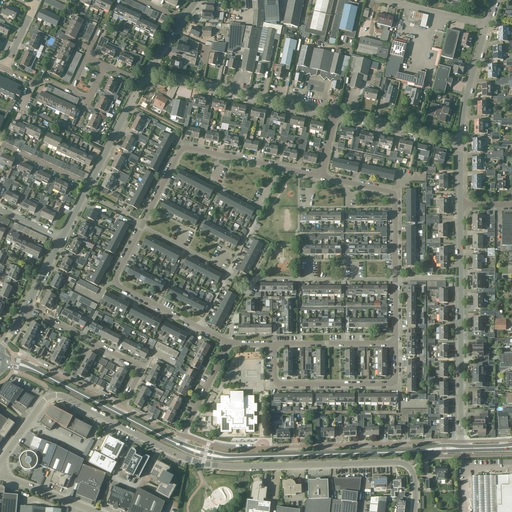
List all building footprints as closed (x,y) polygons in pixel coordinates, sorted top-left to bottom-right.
[(97,0),(95,6),(93,9),(98,11),(100,8),(99,8),(103,0),(97,0)] [(108,2),(104,0),(103,0),(99,8),(100,8),(104,10),(108,2)] [(240,0),(241,10),(248,10),(247,0),(240,0)] [(251,0),(252,11),(253,11),(264,10),(264,6),(264,1),(263,1),(262,0),(251,0)] [(306,26),(304,33),(310,34),(318,36),(317,41),(324,42),(325,38),(333,0),(311,0),(312,1),(311,5),(310,8),(306,26)] [(344,0),(339,0),(330,39),(336,40),(338,35),(339,30),(346,0),(344,0)] [(339,30),(338,35),(336,43),(342,44),(344,36),(354,39),(356,32),(352,31),(358,5),(351,3),(346,1),(346,0),(339,30)] [(113,4),(108,2),(104,10),(109,12),(113,4)] [(202,11),(202,19),(213,20),(214,11),(213,11),(213,10),(214,10),(214,4),(207,4),(206,4),(206,9),(206,11),(202,11)] [(4,7),(1,14),(8,17),(9,16),(15,19),(18,11),(8,6),(7,8),(4,7)] [(118,6),(114,15),(113,16),(114,17),(118,19),(119,17),(123,8),(118,6)] [(123,8),(119,17),(123,19),(127,10),(123,8)] [(41,10),(37,18),(36,21),(37,22),(39,19),(42,21),(46,12),(41,10)] [(127,10),(123,19),(128,21),(132,12),(127,10)] [(253,11),(252,28),(262,30),(262,28),(264,10),(253,11)] [(429,15),(413,11),(412,18),(421,21),(420,26),(426,28),(429,15)] [(46,12),(42,21),(47,23),(50,15),(46,12)] [(136,14),(132,12),(128,21),(132,23),(136,14)] [(382,31),(386,15),(380,13),(377,24),(381,25),(379,31),(382,31)] [(141,17),(136,14),(132,23),(136,25),(137,25),(139,19),(140,19),(140,18),(141,17)] [(55,17),(50,15),(47,23),(51,25),(55,17)] [(382,34),(380,41),(387,42),(389,32),(387,31),(388,27),(391,28),(394,17),(386,15),(382,31),(382,34)] [(60,19),(55,17),(51,25),(56,27),(60,19)] [(72,22),(81,26),(84,22),(74,17),(72,22)] [(137,25),(136,25),(135,28),(140,30),(144,21),(140,19),(139,19),(137,25)] [(144,21),(140,30),(145,32),(149,23),(144,21)] [(81,26),(72,22),(70,26),(79,31),(81,26)] [(149,23),(145,32),(149,34),(153,26),(149,23)] [(10,29),(0,24),(0,33),(7,36),(10,29)] [(70,26),(68,31),(77,35),(79,31),(70,26)] [(153,26),(149,34),(154,36),(158,28),(153,26)] [(229,44),(227,52),(232,53),(233,53),(233,51),(238,49),(238,48),(245,50),(245,49),(244,49),(244,45),(241,44),(244,27),(240,27),(230,26),(229,38),(229,44)] [(301,26),(299,35),(299,36),(302,37),(309,38),(310,34),(304,33),(306,26),(303,26),(301,26)] [(201,30),(193,27),(190,34),(198,37),(201,30)] [(202,36),(201,37),(211,37),(211,28),(208,28),(206,28),(205,28),(202,27),(202,31),(202,32),(202,36)] [(244,27),(241,44),(244,45),(244,49),(245,49),(245,50),(257,52),(258,52),(259,48),(262,30),(252,28),(245,27),(244,27)] [(276,31),(267,29),(266,34),(267,34),(265,41),(262,41),(261,44),(273,47),(275,35),(276,31)] [(441,57),(452,60),(453,60),(453,59),(458,40),(462,41),(464,35),(459,34),(459,33),(447,30),(447,33),(441,57)] [(63,34),(62,37),(68,40),(69,37),(75,40),(77,35),(68,31),(66,35),(63,34)] [(286,37),(286,39),(290,40),(290,38),(293,39),(294,34),(291,34),(291,33),(289,32),(289,33),(286,33),(286,37)] [(464,35),(462,41),(461,45),(469,47),(471,40),(472,40),(473,36),(464,34),(464,35)] [(33,39),(31,42),(38,45),(38,44),(41,45),(43,40),(46,41),(47,38),(42,35),(40,38),(35,36),(34,35),(32,38),(33,39)] [(68,40),(62,37),(60,40),(65,42),(63,47),(73,51),(75,46),(67,43),(68,40)] [(107,43),(109,41),(101,37),(98,46),(103,49),(101,53),(104,55),(104,54),(108,55),(112,46),(107,43)] [(357,53),(387,60),(390,44),(360,38),(357,53)] [(276,65),(276,67),(285,69),(284,69),(285,70),(289,71),(291,64),(292,64),(293,60),(291,60),(293,51),(295,51),(297,42),(290,40),(286,39),(285,39),(280,65),(276,65)] [(197,52),(189,50),(190,44),(179,41),(177,49),(185,51),(184,52),(186,52),(185,55),(183,55),(186,56),(185,56),(194,58),(196,59),(197,52)] [(29,44),(28,47),(29,48),(34,50),(32,53),(40,56),(41,53),(42,53),(41,53),(44,47),(41,45),(38,44),(38,45),(31,42),(30,44),(29,44)] [(389,55),(384,77),(389,78),(390,76),(396,78),(397,74),(399,64),(401,65),(403,58),(406,45),(392,42),(389,55)] [(225,50),(226,44),(225,44),(212,43),(211,51),(224,54),(224,53),(225,50)] [(273,47),(261,44),(261,48),(264,49),(261,61),(269,63),(273,47)] [(108,55),(104,54),(110,57),(113,59),(116,52),(119,54),(122,48),(118,46),(118,48),(112,46),(108,55)] [(302,46),(296,71),(303,72),(303,73),(304,76),(309,74),(310,77),(316,76),(318,71),(309,69),(311,61),(302,58),(305,47),(302,46)] [(63,47),(61,51),(70,56),(73,51),(63,47)] [(334,54),(305,47),(302,58),(311,61),(309,69),(318,71),(316,76),(320,76),(324,80),(326,78),(330,82),(332,79),(334,80),(333,82),(339,84),(340,80),(341,77),(343,77),(343,76),(346,77),(347,73),(350,58),(347,57),(344,56),(341,55),(334,54)] [(119,61),(122,63),(122,62),(125,64),(128,57),(130,54),(124,51),(124,49),(122,48),(119,54),(121,55),(122,55),(119,61)] [(245,50),(240,71),(253,73),(253,72),(255,63),(257,52),(245,50)] [(61,51),(59,56),(68,60),(70,56),(61,51)] [(128,57),(125,64),(128,65),(131,67),(133,63),(134,61),(136,62),(139,56),(130,52),(130,54),(128,57)] [(432,52),(431,55),(438,56),(435,70),(437,70),(441,54),(432,52)] [(32,53),(31,56),(25,53),(24,56),(25,56),(23,59),(33,64),(36,58),(39,59),(40,56),(32,53)] [(218,56),(210,54),(208,64),(216,66),(218,56)] [(183,55),(182,58),(180,58),(180,59),(173,57),(171,65),(182,68),(183,63),(194,66),(196,59),(194,58),(185,56),(186,56),(183,55)] [(68,60),(59,56),(57,60),(66,65),(68,60)] [(230,60),(228,68),(236,70),(237,61),(235,61),(235,58),(231,57),(230,59),(230,60)] [(351,57),(348,72),(352,73),(351,80),(349,87),(359,89),(362,80),(366,82),(366,80),(371,62),(356,58),(351,57)] [(33,64),(23,59),(22,62),(21,62),(20,65),(26,68),(25,71),(32,74),(34,71),(31,70),(33,64)] [(452,60),(452,62),(455,63),(453,70),(454,70),(454,73),(460,75),(461,72),(462,72),(463,69),(464,69),(465,67),(464,66),(464,65),(457,64),(458,60),(453,59),(453,60),(452,60)] [(66,65),(57,60),(55,65),(64,69),(66,65)] [(258,65),(256,74),(259,74),(259,76),(264,77),(266,69),(267,63),(263,62),(262,66),(258,65)] [(55,65),(53,69),(62,74),(64,69),(55,65)] [(446,86),(451,87),(453,77),(449,76),(451,69),(439,66),(432,90),(444,93),(446,86)] [(275,71),(274,75),(277,75),(276,78),(283,79),(285,70),(284,69),(285,69),(276,67),(275,71)] [(62,74),(53,69),(51,74),(60,78),(62,74)] [(425,74),(425,73),(426,73),(426,71),(422,70),(421,73),(417,72),(416,78),(397,74),(396,78),(396,80),(401,82),(407,83),(413,85),(414,85),(414,87),(417,87),(422,88),(422,89),(426,74),(425,74)] [(296,71),(296,74),(294,82),(301,83),(302,76),(303,72),(296,71)] [(14,85),(0,79),(0,94),(8,98),(13,100),(15,96),(18,97),(21,92),(17,90),(19,86),(14,84),(14,85)] [(110,79),(107,85),(119,90),(122,85),(115,81),(110,79)] [(107,85),(104,91),(105,91),(109,93),(108,96),(114,99),(115,96),(116,96),(117,96),(119,91),(119,90),(107,85)] [(386,96),(385,102),(393,104),(397,89),(389,87),(388,87),(387,92),(386,92),(385,95),(385,96),(386,96)] [(409,98),(408,104),(418,106),(421,91),(422,88),(417,87),(416,90),(413,90),(411,98),(409,98)] [(364,88),(362,95),(365,96),(364,98),(364,99),(372,100),(374,91),(374,90),(364,88)] [(38,101),(35,100),(32,106),(35,107),(37,102),(42,104),(46,95),(42,93),(38,101)] [(46,95),(42,104),(47,106),(51,97),(46,95)] [(106,100),(101,98),(99,103),(107,107),(110,108),(113,103),(112,102),(114,99),(108,96),(107,97),(106,100)] [(51,97),(47,106),(51,109),(55,99),(51,97)] [(162,110),(166,112),(169,106),(165,104),(167,102),(158,97),(154,104),(162,109),(162,110)] [(198,105),(198,108),(204,109),(203,112),(204,112),(203,116),(202,119),(206,120),(207,113),(208,108),(205,107),(206,102),(206,99),(205,99),(205,97),(202,97),(202,98),(200,98),(198,105)] [(55,99),(51,109),(56,111),(60,101),(55,99)] [(430,103),(429,109),(435,111),(434,117),(440,119),(440,121),(446,123),(448,116),(450,116),(452,110),(449,109),(451,103),(450,102),(450,100),(446,99),(445,101),(443,106),(437,105),(430,103)] [(169,106),(166,112),(171,115),(171,116),(183,119),(185,119),(186,116),(187,113),(183,113),(184,107),(185,103),(174,100),(173,108),(169,106)] [(218,110),(220,102),(213,100),(211,108),(218,110)] [(60,101),(56,111),(58,112),(60,113),(64,103),(63,102),(60,101)] [(220,102),(218,110),(222,110),(221,113),(224,114),(225,111),(227,103),(220,102)] [(65,103),(60,113),(65,115),(69,105),(65,103)] [(99,103),(96,109),(101,111),(99,114),(105,117),(107,114),(107,113),(108,111),(107,111),(105,110),(107,107),(99,103)] [(65,115),(64,118),(68,120),(70,117),(74,108),(73,107),(69,105),(65,115)] [(231,113),(231,114),(234,115),(234,113),(238,114),(239,106),(233,105),(231,112),(231,113)] [(237,115),(237,117),(240,118),(243,119),(244,119),(245,114),(246,108),(239,106),(238,114),(237,115)] [(74,108),(70,117),(74,119),(71,124),(72,124),(74,125),(77,119),(75,118),(78,110),(74,108)] [(252,109),(251,117),(257,119),(259,110),(252,109)] [(259,110),(257,119),(264,120),(266,112),(259,110)] [(270,121),(269,125),(272,126),(273,122),(276,123),(278,115),(272,113),(270,121)] [(93,116),(90,121),(101,126),(102,124),(103,124),(104,124),(105,121),(107,118),(105,117),(99,114),(99,115),(98,118),(93,115),(93,116)] [(278,115),(276,123),(280,123),(280,126),(283,126),(283,124),(284,123),(285,116),(278,115)] [(143,116),(142,120),(137,117),(134,123),(141,127),(143,128),(144,129),(147,123),(149,124),(151,120),(143,116)] [(287,124),(285,130),(289,131),(289,127),(292,127),(293,126),(296,127),(298,119),(298,118),(295,117),(295,118),(292,117),(290,125),(287,124)] [(298,119),(296,127),(303,128),(305,120),(298,119)] [(90,121),(88,127),(92,129),(91,132),(97,135),(98,131),(99,131),(101,126),(90,121)] [(14,132),(18,124),(13,122),(9,130),(14,132)] [(318,123),(316,131),(319,132),(318,135),(322,135),(322,134),(322,132),(323,131),(324,124),(324,123),(321,122),(320,124),(318,123)] [(23,126),(19,134),(24,136),(25,134),(27,128),(28,126),(23,123),(22,126),(23,126)] [(134,123),(131,129),(138,133),(139,130),(142,131),(143,128),(141,127),(134,123)] [(18,124),(14,132),(19,134),(23,126),(22,126),(18,124)] [(28,125),(28,126),(27,128),(25,134),(29,136),(33,127),(28,125)] [(39,126),(38,129),(34,138),(39,140),(42,132),(44,133),(45,129),(39,126)] [(346,127),(340,126),(339,131),(341,132),(340,133),(340,136),(343,136),(343,139),(343,140),(343,139),(345,140),(348,129),(346,129),(346,127)] [(33,127),(29,136),(34,138),(38,129),(33,127)] [(192,137),(193,129),(187,128),(185,136),(192,137)] [(200,131),(193,129),(192,137),(198,139),(200,131)] [(354,131),(348,129),(345,140),(349,140),(349,138),(352,138),(353,136),(354,131)] [(213,133),(211,141),(218,143),(220,135),(216,134),(217,131),(213,130),(213,133)] [(361,132),(359,140),(363,141),(362,143),(362,144),(365,144),(365,143),(365,141),(367,133),(365,133),(365,131),(362,131),(361,132)] [(166,134),(166,135),(162,132),(160,135),(165,137),(164,140),(171,144),(174,138),(166,134)] [(206,132),(206,133),(205,140),(211,141),(213,133),(206,132)] [(225,132),(223,141),(225,141),(224,144),(228,145),(231,146),(233,138),(233,134),(230,134),(230,137),(227,136),(228,133),(225,132)] [(365,143),(365,144),(365,145),(368,146),(369,142),(372,143),(373,142),(374,135),(373,135),(374,133),(371,133),(370,134),(367,133),(365,141),(365,143)] [(49,145),(53,136),(48,134),(44,143),(49,145)] [(233,134),(233,138),(231,146),(238,147),(239,139),(236,138),(236,135),(233,134)] [(379,143),(378,147),(380,148),(381,145),(385,146),(387,137),(386,137),(384,137),(384,136),(381,135),(380,136),(380,139),(379,143)] [(57,138),(53,136),(49,145),(53,147),(57,138)] [(127,136),(124,143),(131,146),(133,146),(135,141),(134,140),(127,136)] [(246,140),(244,148),(248,149),(250,150),(252,142),(253,137),(250,137),(249,141),(246,140)] [(387,137),(385,146),(389,147),(388,149),(391,150),(391,147),(393,139),(388,138),(388,137),(387,137)] [(62,140),(57,138),(53,147),(58,149),(59,146),(61,143),(62,140)] [(159,138),(157,141),(162,143),(161,146),(168,149),(171,144),(164,140),(163,140),(159,138)] [(400,140),(398,149),(398,151),(402,152),(404,152),(405,150),(406,142),(400,140)] [(272,143),(270,154),(272,154),(277,155),(278,147),(275,146),(276,142),(273,141),(272,143)] [(154,142),(152,145),(154,146),(159,149),(158,151),(165,155),(168,149),(161,146),(154,142)] [(259,143),(252,142),(250,150),(257,151),(259,143)] [(265,145),(263,152),(268,153),(270,154),(272,143),(270,143),(269,142),(269,145),(265,144),(265,145)] [(413,143),(406,142),(405,150),(407,151),(411,151),(413,143)] [(58,149),(56,152),(61,154),(65,146),(61,143),(59,146),(58,149)] [(124,143),(121,149),(128,152),(131,154),(133,151),(130,149),(131,146),(124,143)] [(289,144),(288,149),(285,149),(283,157),(290,158),(293,145),(289,144)] [(296,146),(293,145),(290,158),(296,160),(298,152),(294,151),(296,146)] [(417,145),(416,148),(417,149),(417,150),(419,151),(418,156),(428,158),(429,153),(429,152),(426,151),(427,147),(418,145),(417,145)] [(65,146),(61,154),(66,156),(70,148),(65,146)] [(374,149),(373,155),(374,156),(382,157),(383,155),(377,153),(377,149),(378,149),(378,148),(374,147),(374,149)] [(70,148),(66,156),(70,158),(74,150),(70,148)] [(446,151),(437,148),(434,159),(444,161),(446,151)] [(74,150),(70,158),(75,160),(79,152),(78,152),(79,151),(79,150),(76,149),(75,150),(74,150)] [(151,154),(150,155),(154,158),(155,157),(162,161),(165,155),(158,151),(156,155),(152,153),(151,154)] [(79,152),(75,160),(80,162),(83,154),(79,152)] [(311,154),(309,162),(316,164),(317,160),(317,157),(318,156),(314,155),(314,153),(311,152),(311,154)] [(83,154),(80,162),(84,164),(88,156),(83,154)] [(123,154),(122,156),(122,157),(126,159),(126,160),(128,161),(128,162),(135,165),(137,161),(130,158),(123,154)] [(3,155),(1,159),(0,158),(0,165),(5,168),(6,165),(5,165),(9,157),(3,155)] [(88,156),(84,164),(89,167),(93,158),(92,158),(93,157),(92,156),(90,155),(89,155),(89,156),(88,156)] [(118,156),(114,162),(122,165),(125,167),(126,164),(125,163),(123,162),(125,159),(118,156)] [(15,160),(9,157),(5,165),(6,165),(11,168),(15,160)] [(153,160),(149,158),(147,161),(152,163),(159,166),(162,161),(155,157),(154,158),(153,160)] [(338,169),(340,161),(333,159),(332,167),(338,169)] [(346,162),(340,161),(338,169),(344,170),(346,162)] [(122,165),(114,162),(111,168),(119,171),(122,165)] [(346,162),(344,170),(351,172),(353,164),(346,162)] [(14,171),(11,177),(14,178),(15,176),(18,177),(20,172),(23,174),(27,166),(21,163),(17,171),(17,172),(14,171)] [(150,166),(146,163),(145,166),(156,172),(159,166),(152,163),(150,166)] [(359,165),(353,164),(351,172),(357,173),(359,165)] [(27,166),(23,174),(22,176),(28,179),(28,178),(33,168),(27,166)] [(368,175),(369,167),(363,166),(361,174),(368,175)] [(376,168),(369,167),(368,175),(374,176),(376,168)] [(376,168),(374,176),(380,178),(382,170),(376,168)] [(147,172),(142,170),(141,172),(145,175),(144,178),(151,181),(154,176),(147,172)] [(389,171),(382,170),(380,178),(387,179),(389,171)] [(39,171),(37,175),(35,179),(42,182),(45,174),(39,171)] [(389,171),(387,179),(393,181),(395,172),(389,171)] [(180,172),(176,179),(174,183),(177,185),(179,180),(182,181),(185,174),(180,172)] [(45,174),(42,182),(47,185),(46,186),(50,188),(52,182),(54,179),(50,178),(51,177),(51,175),(48,174),(47,175),(45,174)] [(182,181),(180,186),(182,187),(185,183),(188,184),(191,177),(185,174),(182,181)] [(116,175),(114,178),(108,175),(105,181),(112,185),(114,186),(116,183),(113,182),(115,179),(125,185),(127,181),(121,177),(116,175)] [(151,181),(144,178),(140,175),(138,178),(143,180),(141,183),(148,187),(151,181)] [(497,176),(497,181),(498,181),(498,190),(507,190),(507,185),(508,185),(508,177),(502,177),(501,177),(501,176),(497,176)] [(188,184),(185,189),(188,190),(190,186),(193,187),(197,180),(191,177),(188,184)] [(49,188),(47,193),(50,195),(53,190),(53,189),(59,192),(63,183),(57,180),(57,181),(55,184),(53,182),(52,182),(50,188),(49,188)] [(197,180),(193,187),(197,189),(194,193),(196,195),(197,195),(199,190),(202,183),(197,180)] [(105,181),(102,187),(104,188),(109,190),(110,187),(113,189),(113,188),(115,189),(115,190),(117,187),(114,186),(112,185),(105,181)] [(137,181),(135,184),(140,186),(138,189),(146,193),(148,187),(141,183),(137,181)] [(59,192),(58,193),(59,193),(64,195),(65,195),(69,185),(63,183),(59,192)] [(202,183),(199,190),(202,191),(199,196),(202,198),(204,193),(208,186),(202,183)] [(5,189),(6,190),(2,198),(4,199),(4,200),(10,202),(13,195),(8,193),(9,191),(8,191),(11,185),(8,184),(5,189)] [(208,186),(204,193),(207,194),(205,199),(208,201),(214,189),(208,186)] [(132,190),(131,192),(135,195),(135,194),(143,198),(146,193),(138,189),(137,192),(132,190)] [(215,204),(218,206),(220,201),(223,202),(227,195),(221,192),(220,195),(215,204)] [(135,194),(135,195),(134,198),(129,195),(128,198),(132,200),(140,204),(143,198),(135,194)] [(13,195),(10,202),(16,205),(19,198),(13,195)] [(167,197),(165,201),(161,208),(167,211),(170,204),(167,203),(170,198),(169,198),(170,196),(168,195),(167,197)] [(227,195),(223,202),(220,207),(223,209),(226,203),(229,205),(232,198),(227,195)] [(232,198),(229,205),(226,210),(227,210),(229,211),(231,206),(234,208),(238,201),(232,198)] [(170,204),(167,211),(172,214),(176,207),(173,206),(175,201),(173,199),(173,200),(170,204)] [(132,200),(131,203),(126,201),(125,204),(129,206),(130,206),(137,210),(140,204),(132,200)] [(25,201),(24,204),(22,208),(28,211),(32,203),(25,201)] [(34,213),(38,206),(39,203),(33,201),(32,203),(28,211),(34,213)] [(234,208),(237,209),(235,214),(237,216),(240,211),(244,204),(238,201),(234,208)] [(176,207),(172,214),(178,217),(181,210),(178,208),(181,204),(178,203),(178,202),(176,207)] [(244,204),(240,211),(243,212),(240,217),(243,219),(246,214),(249,207),(244,204)] [(41,213),(40,216),(46,219),(50,212),(47,210),(48,208),(45,207),(44,209),(44,208),(44,209),(41,213)] [(181,210),(178,217),(184,220),(187,213),(190,208),(189,208),(187,207),(185,212),(181,210)] [(249,207),(246,214),(249,215),(246,220),(247,221),(249,222),(250,218),(251,217),(252,215),(255,216),(257,212),(254,211),(255,210),(249,207)] [(50,212),(46,219),(52,222),(56,215),(55,214),(57,211),(53,209),(52,211),(50,210),(50,212)] [(98,214),(90,210),(86,217),(94,221),(98,214)] [(187,213),(184,220),(189,223),(193,216),(195,211),(193,210),(190,214),(187,213)] [(193,216),(189,223),(195,226),(198,219),(199,218),(201,214),(198,213),(196,217),(193,216)] [(302,213),(302,218),(299,218),(299,221),(306,221),(306,223),(309,223),(309,221),(309,213),(302,213)] [(502,214),(502,220),(501,245),(511,245),(511,214),(502,214)] [(208,218),(206,222),(204,226),(202,229),(208,232),(211,225),(208,224),(211,219),(208,218)] [(128,226),(121,223),(116,220),(115,223),(120,225),(118,228),(125,232),(128,226)] [(214,221),(211,225),(208,232),(213,235),(217,228),(214,227),(216,222),(214,221)] [(83,223),(80,228),(91,233),(92,231),(88,230),(90,226),(83,223)] [(217,228),(213,235),(219,238),(223,231),(224,228),(221,227),(222,225),(219,224),(217,228)] [(114,226),(113,226),(112,229),(117,231),(115,234),(122,237),(125,232),(118,228),(114,226)] [(80,228),(77,233),(79,234),(78,237),(86,240),(87,238),(85,237),(86,234),(91,237),(92,235),(90,234),(91,233),(80,228)] [(226,233),(223,231),(219,238),(225,241),(228,234),(230,231),(231,229),(228,228),(226,233)] [(10,232),(6,241),(11,243),(14,234),(16,231),(11,229),(10,232)] [(122,237),(115,234),(111,231),(109,234),(114,237),(112,240),(119,243),(122,237)] [(228,234),(225,241),(230,244),(234,237),(236,232),(234,231),(233,232),(230,231),(228,234)] [(19,236),(14,234),(11,243),(15,245),(18,239),(19,237),(19,236)] [(234,237),(230,244),(236,247),(242,235),(239,234),(237,238),(234,237)] [(15,245),(14,247),(19,250),(23,241),(21,240),(22,238),(19,237),(18,239),(15,245)] [(146,237),(143,244),(140,248),(143,250),(145,245),(148,247),(152,240),(146,237)] [(250,240),(253,242),(252,245),(260,250),(263,244),(260,243),(254,240),(251,238),(250,240)] [(74,240),(71,246),(83,252),(84,249),(80,247),(81,244),(74,240)] [(112,240),(111,242),(106,240),(105,243),(109,245),(116,249),(119,243),(112,240)] [(152,240),(148,247),(146,251),(149,253),(151,248),(154,249),(158,243),(152,240)] [(27,243),(23,241),(19,250),(24,252),(27,243)] [(27,243),(24,252),(28,254),(32,246),(27,243)] [(154,249),(151,254),(154,256),(157,251),(160,252),(163,245),(158,243),(154,249)] [(334,243),(334,246),(334,255),(341,255),(341,250),(344,250),(343,246),(337,246),(337,243),(334,243)] [(345,245),(345,255),(348,255),(349,255),(349,257),(352,257),(352,255),(355,255),(355,243),(352,243),(352,246),(348,246),(348,245),(345,245)] [(248,244),(247,246),(250,247),(249,251),(257,255),(260,250),(252,245),(248,244)] [(37,248),(33,256),(37,258),(39,256),(41,251),(41,250),(43,247),(38,245),(37,248)] [(109,245),(108,248),(103,246),(102,248),(107,251),(114,254),(116,249),(109,245)] [(169,248),(163,245),(160,252),(163,254),(160,259),(163,260),(165,255),(169,248)] [(32,246),(28,254),(33,256),(37,248),(33,246),(32,246)] [(71,246),(68,251),(70,252),(73,254),(75,255),(76,255),(77,252),(80,254),(81,253),(82,254),(83,252),(71,246)] [(436,253),(436,256),(447,256),(447,248),(447,247),(443,247),(443,248),(440,248),(439,248),(439,249),(439,253),(436,253)] [(169,248),(165,255),(168,257),(166,262),(168,263),(171,258),(174,251),(169,248)] [(246,249),(245,251),(248,253),(246,256),(254,260),(256,257),(257,255),(249,251),(246,249)] [(180,254),(174,251),(171,258),(174,260),(172,264),(174,265),(174,266),(175,264),(180,254)] [(100,252),(99,255),(103,257),(102,260),(109,264),(112,258),(105,254),(100,252)] [(243,254),(241,257),(245,258),(243,262),(251,267),(253,263),(254,260),(246,256),(243,254)] [(435,260),(436,260),(436,264),(436,265),(441,265),(440,269),(446,269),(446,265),(447,265),(447,256),(436,256),(435,256),(435,260)] [(65,258),(62,263),(72,268),(74,266),(71,265),(72,262),(72,261),(65,258)] [(97,258),(96,260),(100,263),(99,266),(106,269),(109,264),(102,260),(97,258)] [(133,262),(131,267),(128,274),(133,277),(137,270),(133,268),(138,259),(136,258),(133,262)] [(187,258),(184,265),(182,269),(184,271),(186,266),(190,268),(193,261),(187,258)] [(193,261),(190,268),(187,273),(190,274),(192,269),(195,271),(199,264),(193,261)] [(237,264),(234,270),(238,272),(239,270),(247,275),(250,269),(251,267),(243,262),(242,264),(241,266),(237,264)] [(72,268),(62,263),(59,269),(67,272),(68,269),(71,271),(72,268)] [(199,264),(195,271),(193,275),(195,277),(198,272),(201,273),(204,267),(199,264)] [(11,269),(10,272),(18,276),(21,270),(20,270),(21,267),(17,265),(16,267),(12,266),(11,265),(10,268),(11,269)] [(139,265),(137,270),(133,277),(139,280),(142,273),(139,271),(142,266),(139,265)] [(99,266),(97,269),(93,266),(93,267),(91,269),(96,271),(103,275),(106,269),(99,266)] [(210,269),(204,267),(201,273),(204,275),(201,280),(204,281),(207,276),(210,269)] [(142,273),(139,280),(144,282),(148,276),(145,274),(147,269),(145,268),(142,273)] [(210,269),(207,276),(210,278),(207,283),(210,284),(212,279),(216,272),(210,269)] [(90,272),(89,275),(93,277),(100,280),(103,275),(96,271),(94,274),(94,275),(90,272)] [(10,272),(7,277),(0,273),(0,278),(10,283),(11,279),(16,281),(18,276),(10,272)] [(148,276),(144,282),(150,285),(154,278),(156,274),(153,272),(151,277),(148,276)] [(221,275),(216,272),(212,279),(215,281),(213,285),(215,287),(221,275)] [(154,278),(150,285),(156,288),(159,281),(162,277),(162,275),(160,274),(159,275),(157,280),(154,278)] [(56,275),(53,281),(60,284),(63,279),(56,275)] [(93,277),(92,280),(88,278),(86,280),(90,283),(97,286),(100,280),(93,277)] [(0,282),(4,284),(2,290),(10,294),(11,292),(12,288),(8,286),(10,283),(0,278),(0,282)] [(162,283),(159,281),(156,288),(161,291),(165,284),(164,285),(167,287),(170,281),(167,280),(165,279),(162,283)] [(60,284),(53,281),(51,286),(58,290),(59,287),(61,287),(62,285),(60,284)] [(174,283),(172,288),(169,295),(174,298),(178,291),(174,289),(177,285),(174,283)] [(287,283),(287,292),(292,292),(292,295),(296,295),(296,290),(292,290),(292,284),(289,284),(289,283),(287,283)] [(178,291),(174,298),(180,301),(183,294),(180,292),(183,287),(180,286),(178,291)] [(341,287),(334,287),(334,295),(341,295),(341,298),(344,298),(344,291),(340,291),(341,287)] [(345,292),(345,296),(352,296),(352,298),(355,298),(355,295),(355,287),(348,287),(348,292),(345,292)] [(186,289),(183,294),(180,301),(185,303),(189,297),(186,295),(188,290),(186,289)] [(224,291),(227,293),(225,297),(234,302),(236,296),(228,292),(228,291),(225,289),(224,291)] [(0,300),(2,301),(4,298),(7,300),(9,296),(10,294),(2,290),(0,293),(0,292),(0,300)] [(47,292),(44,299),(52,303),(54,300),(57,301),(58,298),(55,297),(47,292)] [(101,304),(100,305),(103,306),(105,301),(108,303),(112,296),(106,293),(103,300),(102,301),(102,302),(101,304)] [(192,298),(189,297),(185,303),(191,306),(195,299),(197,295),(194,293),(192,298)] [(222,295),(221,297),(224,299),(223,302),(222,303),(231,307),(234,302),(225,297),(222,295)] [(112,296),(108,303),(106,308),(108,309),(111,304),(114,306),(117,299),(112,296)] [(195,299),(191,306),(197,309),(200,302),(203,298),(200,296),(198,301),(195,299)] [(44,299),(41,305),(49,309),(52,311),(54,307),(51,306),(52,303),(44,299)] [(123,302),(117,299),(114,306),(117,307),(114,312),(117,314),(120,309),(123,302)] [(200,302),(197,309),(202,312),(207,304),(208,301),(206,300),(203,304),(200,302)] [(218,302),(221,304),(221,305),(219,308),(228,313),(231,307),(222,303),(223,302),(219,300),(218,302)] [(129,305),(123,302),(120,309),(123,310),(120,315),(123,317),(125,312),(129,305)] [(67,305),(61,315),(67,318),(70,311),(68,310),(69,306),(67,305)] [(133,307),(129,314),(127,319),(130,320),(132,315),(135,317),(139,310),(133,307)] [(214,311),(213,313),(216,315),(216,314),(217,314),(225,318),(228,313),(219,308),(218,312),(217,313),(214,311)] [(139,310),(135,317),(132,322),(135,323),(138,318),(141,320),(144,313),(139,310)] [(70,311),(67,318),(72,321),(76,314),(70,311)] [(78,312),(76,314),(72,321),(78,324),(82,317),(83,315),(78,312)] [(144,313),(141,320),(144,321),(141,326),(144,327),(146,323),(150,316),(144,313)] [(211,316),(210,318),(213,320),(214,320),(214,319),(222,323),(225,318),(217,314),(216,314),(216,315),(215,317),(214,318),(211,316)] [(82,317),(78,324),(84,327),(87,322),(88,320),(89,318),(86,316),(85,318),(82,317)] [(150,316),(146,323),(149,324),(147,329),(149,330),(152,325),(155,319),(150,316)] [(380,320),(380,328),(382,328),(382,330),(388,330),(388,323),(387,323),(387,320),(384,320),(384,316),(380,316),(380,320)] [(349,318),(346,318),(346,328),(348,328),(353,328),(355,328),(355,320),(349,320),(349,318)] [(155,319),(152,325),(155,327),(152,332),(155,333),(158,328),(161,321),(155,319)] [(208,321),(207,324),(211,325),(220,329),(222,323),(214,319),(214,320),(213,320),(212,322),(212,323),(208,321)] [(506,319),(494,319),(494,330),(506,330),(506,319)] [(43,328),(40,326),(32,322),(29,328),(37,332),(39,329),(41,330),(43,328)] [(92,323),(91,324),(88,329),(94,333),(98,326),(92,323)] [(165,323),(161,330),(159,335),(162,337),(164,332),(167,333),(171,326),(165,323)] [(473,325),(472,332),(479,332),(480,332),(480,334),(484,334),(484,329),(482,329),(482,326),(473,325)] [(103,329),(98,326),(94,333),(100,336),(103,329)] [(165,338),(167,339),(170,335),(173,336),(176,329),(171,326),(167,333),(165,338)] [(29,328),(26,334),(37,339),(38,337),(35,336),(37,332),(29,328)] [(109,332),(103,329),(100,336),(106,339),(109,332)] [(176,329),(173,336),(176,338),(173,343),(174,343),(176,344),(178,339),(182,332),(176,329)] [(115,335),(109,332),(106,339),(111,342),(115,335)] [(188,335),(182,332),(178,339),(182,341),(179,345),(182,347),(188,335)] [(26,334),(23,340),(31,344),(33,340),(35,342),(37,339),(26,334)] [(115,335),(111,342),(117,345),(121,338),(115,335)] [(70,342),(62,338),(60,337),(58,339),(61,340),(59,344),(67,348),(70,342)] [(23,340),(20,345),(28,349),(26,352),(29,354),(32,348),(29,347),(31,344),(23,340)] [(127,350),(131,343),(125,340),(122,347),(127,350)] [(480,343),(477,343),(472,343),(472,350),(483,350),(483,346),(486,346),(486,340),(480,340),(480,343)] [(131,343),(127,350),(133,353),(137,346),(138,344),(132,341),(131,343)] [(203,343),(200,349),(207,352),(210,347),(203,343)] [(55,346),(54,348),(64,354),(67,348),(59,344),(58,347),(55,346)] [(138,344),(137,346),(133,353),(139,356),(143,349),(144,347),(143,346),(139,344),(138,344)] [(200,349),(197,347),(194,353),(197,355),(204,358),(207,352),(200,349)] [(64,354),(54,348),(52,351),(55,352),(53,355),(61,360),(64,354)] [(145,350),(143,349),(139,356),(145,359),(149,350),(146,348),(145,350)] [(472,350),(472,356),(477,356),(477,363),(488,363),(488,354),(483,354),(483,350),(472,350)] [(89,352),(86,358),(93,362),(96,356),(89,352)] [(503,364),(500,364),(500,368),(511,368),(511,374),(506,374),(506,376),(506,383),(506,389),(511,389),(511,353),(506,353),(506,355),(504,355),(503,353),(503,358),(503,364)] [(53,355),(52,359),(49,357),(48,360),(58,365),(61,360),(53,355)] [(197,355),(194,361),(201,364),(204,358),(197,355)] [(96,363),(93,362),(86,358),(83,364),(90,368),(91,365),(94,366),(96,363)] [(201,364),(194,361),(191,367),(198,370),(201,364)] [(256,390),(257,363),(242,363),(242,371),(243,371),(242,389),(256,390)] [(83,364),(80,369),(87,373),(90,368),(83,364)] [(471,370),(471,373),(472,373),(472,376),(473,376),(482,376),(484,376),(484,371),(487,371),(487,364),(479,364),(479,368),(472,368),(472,369),(472,370),(471,370)] [(155,365),(152,371),(159,374),(160,371),(161,371),(163,373),(165,372),(165,371),(166,371),(163,369),(161,368),(158,367),(155,365)] [(120,368),(117,374),(124,378),(127,372),(120,368)] [(87,373),(80,369),(77,375),(84,379),(87,373)] [(188,374),(185,373),(184,375),(186,376),(193,379),(196,373),(189,370),(188,374)] [(152,371),(149,376),(156,380),(158,381),(161,376),(159,374),(152,371)] [(117,374),(115,373),(112,379),(114,380),(121,384),(124,378),(117,374)] [(149,376),(147,379),(147,378),(145,381),(146,382),(155,387),(156,384),(154,383),(156,380),(149,376)] [(193,379),(186,376),(184,382),(190,385),(193,379)] [(472,379),(471,379),(471,382),(472,383),(472,384),(476,384),(480,384),(480,388),(487,388),(487,381),(484,381),(484,376),(482,376),(473,376),(472,376),(472,378),(472,379)] [(114,380),(111,386),(118,389),(121,384),(114,380)] [(0,391),(0,403),(6,408),(7,408),(10,402),(14,405),(16,401),(26,408),(33,398),(22,392),(23,390),(7,382),(0,391)] [(184,382),(181,387),(187,391),(190,385),(184,382)] [(118,389),(111,386),(108,391),(115,395),(118,389)] [(187,391),(181,387),(178,393),(184,397),(187,391)] [(143,388),(140,393),(147,397),(150,391),(143,388)] [(147,397),(140,393),(137,399),(144,402),(146,403),(147,401),(146,400),(147,397)] [(220,404),(216,404),(216,412),(220,412),(220,417),(216,417),(216,425),(220,425),(220,433),(231,433),(231,431),(234,431),(234,436),(244,436),(244,431),(246,431),(246,432),(254,432),(254,425),(257,425),(257,416),(255,416),(255,412),(257,412),(257,404),(254,404),(254,396),(246,396),(246,397),(244,397),(244,393),(230,393),(230,397),(229,397),(229,396),(220,396),(220,404)] [(176,397),(174,399),(171,398),(169,401),(170,401),(173,403),(180,406),(183,400),(176,397)] [(144,402),(137,399),(134,405),(141,409),(144,402)] [(170,401),(167,407),(170,408),(177,412),(180,406),(170,401)] [(88,426),(51,407),(40,423),(50,431),(55,424),(86,439),(90,432),(92,428),(88,426)] [(165,410),(164,412),(167,414),(174,418),(177,412),(170,408),(167,407),(165,410)] [(479,418),(475,418),(475,424),(482,424),(484,424),(484,420),(485,420),(488,420),(488,414),(488,411),(484,411),(484,414),(481,414),(479,414),(479,417),(479,418)] [(167,414),(163,422),(168,424),(169,423),(171,424),(174,418),(167,414)] [(498,416),(497,416),(498,431),(509,430),(509,423),(508,419),(508,416),(508,415),(508,414),(498,414),(498,416)] [(0,425),(9,432),(15,424),(9,420),(8,421),(0,415),(0,425)] [(400,427),(394,427),(394,436),(396,436),(396,435),(401,435),(401,431),(405,431),(405,422),(402,423),(402,422),(400,422),(400,427)] [(475,424),(472,424),(473,430),(477,430),(480,430),(480,435),(480,437),(486,437),(486,428),(483,428),(482,428),(482,424),(475,424)] [(0,425),(0,443),(3,439),(2,439),(3,438),(4,439),(9,432),(0,425)] [(357,425),(349,425),(350,437),(356,436),(356,433),(358,433),(357,425)] [(19,461),(19,463),(20,466),(21,468),(23,469),(25,471),(27,471),(30,471),(32,470),(34,469),(36,467),(37,465),(48,469),(56,446),(41,441),(34,438),(30,447),(38,450),(36,454),(34,454),(32,453),(29,452),(27,453),(24,453),(22,455),(21,456),(20,459),(19,461)] [(89,463),(101,469),(111,474),(117,464),(114,462),(123,445),(109,438),(100,455),(95,452),(89,463)] [(68,452),(57,447),(48,469),(54,472),(60,474),(68,452)] [(139,457),(135,456),(136,454),(135,452),(135,451),(133,449),(132,449),(121,469),(126,472),(126,473),(129,475),(139,457)] [(84,461),(68,452),(60,474),(71,478),(72,478),(74,475),(78,476),(83,465),(84,461)] [(142,459),(139,457),(129,475),(133,477),(134,476),(139,478),(150,458),(148,457),(146,457),(145,457),(143,458),(142,459)] [(156,493),(169,499),(175,487),(169,483),(171,481),(169,476),(166,475),(169,468),(157,462),(150,474),(161,480),(161,483),(156,493)] [(78,476),(76,483),(80,485),(76,495),(86,498),(86,499),(88,500),(88,499),(96,502),(96,501),(106,474),(83,465),(78,476)] [(446,474),(447,474),(446,466),(435,467),(435,475),(438,475),(439,480),(446,480),(446,474)] [(71,478),(60,474),(54,472),(50,483),(55,485),(54,487),(58,488),(59,486),(67,489),(71,478)] [(511,511),(511,473),(495,474),(495,476),(495,486),(495,511),(511,511)] [(391,490),(391,498),(394,498),(394,493),(398,493),(398,489),(404,489),(404,477),(399,477),(399,478),(396,479),(396,481),(393,481),(393,485),(391,485),(391,490)] [(374,478),(374,479),(374,488),(386,488),(386,482),(386,479),(385,479),(385,478),(374,478)] [(337,501),(332,500),(330,511),(355,511),(357,503),(356,503),(357,494),(358,494),(360,479),(334,479),(335,491),(338,491),(337,501)] [(328,480),(308,481),(308,500),(314,500),(328,499),(328,480)] [(300,486),(294,486),(293,485),(292,484),(291,483),(289,482),(289,481),(282,481),(282,489),(284,488),(284,496),(295,496),(295,494),(301,494),(300,486)] [(253,484),(252,486),(251,498),(252,498),(252,501),(247,500),(245,511),(269,511),(270,507),(268,507),(268,503),(263,502),(264,499),(265,499),(266,490),(265,490),(265,488),(263,488),(263,487),(262,486),(261,486),(260,486),(258,484),(259,484),(259,482),(258,482),(256,482),(254,483),(253,484)] [(110,492),(111,493),(107,505),(113,507),(114,509),(114,508),(116,509),(116,510),(118,509),(124,511),(125,509),(129,510),(135,495),(113,486),(110,492)] [(0,511),(16,511),(18,496),(4,495),(4,489),(2,488),(1,488),(0,488),(0,487),(0,511)] [(161,511),(165,503),(138,488),(135,495),(129,510),(128,511),(161,511)] [(371,498),(369,511),(384,511),(386,498),(385,498),(371,498)] [(328,499),(314,500),(313,511),(329,511),(331,499),(328,499)] [(306,500),(305,507),(304,511),(313,511),(314,500),(308,500),(306,500)] [(397,501),(397,503),(395,511),(404,511),(405,502),(397,501)]
